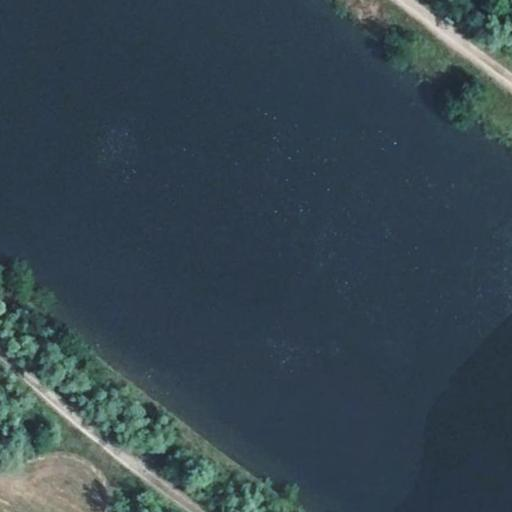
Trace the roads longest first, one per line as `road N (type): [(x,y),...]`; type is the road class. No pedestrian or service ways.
road 1 (track): [(196,511),(0,354)]
road 2 (track): [(511,79),(402,0)]
